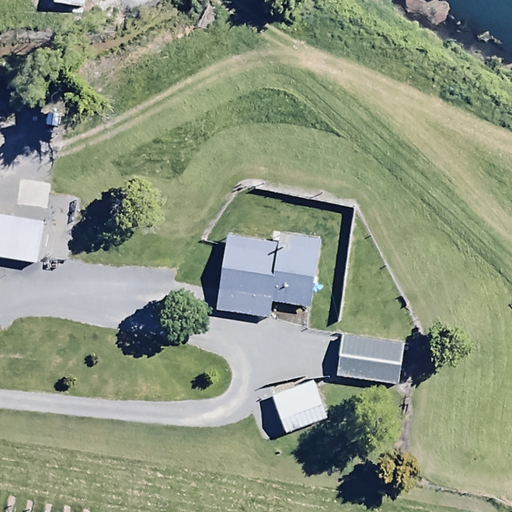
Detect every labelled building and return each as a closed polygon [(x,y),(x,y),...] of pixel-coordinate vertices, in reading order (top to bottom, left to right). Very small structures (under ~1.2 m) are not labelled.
[(80,0),(47,0),(47,2),(79,8),(80,0)] [(41,222),(0,214),(0,258),(34,264),(41,222)] [(67,219),(49,217),(44,258),(62,260),(67,219)] [(276,242),(221,235),(213,316),(268,322),(270,305),(308,310),(316,237),(277,233),(276,242)] [(401,345),(339,337),(332,381),(395,389),(401,345)] [(309,381),(268,397),(284,439),(326,422),(309,381)]
